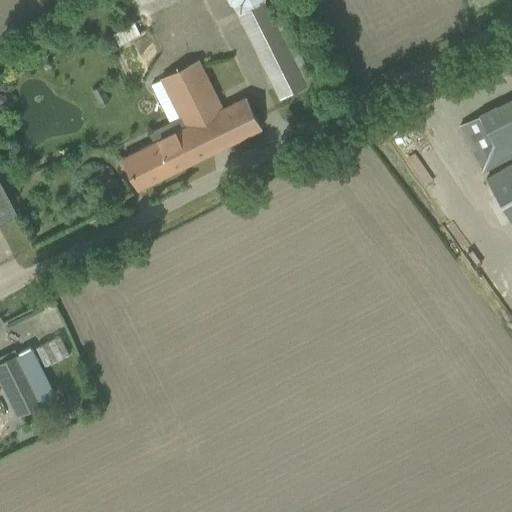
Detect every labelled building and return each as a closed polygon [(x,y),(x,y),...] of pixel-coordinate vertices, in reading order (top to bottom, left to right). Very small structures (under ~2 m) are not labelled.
[(305,84),(297,66),(266,2),(265,0),(228,0),(229,3),(231,5),(271,78),(279,96),(305,84)] [(133,22),(113,33),(119,45),(140,34),(133,22)] [(123,157),(130,171),(139,189),(261,128),(246,97),(223,108),(198,59),(160,78),(180,117),(149,132),(153,142),(123,157)] [(99,86),(92,90),(99,104),(106,100),(99,86)] [(511,98),(460,125),(469,143),(484,173),(511,158),(511,98)] [(511,161),(485,176),(511,224),(511,161)] [(15,212),(0,181),(0,223),(17,215),(15,212)] [(30,348),(0,362),(0,378),(18,415),(43,402),(42,400),(53,395),(30,348)] [(64,414),(53,418),(57,426),(67,422),(64,414)]
